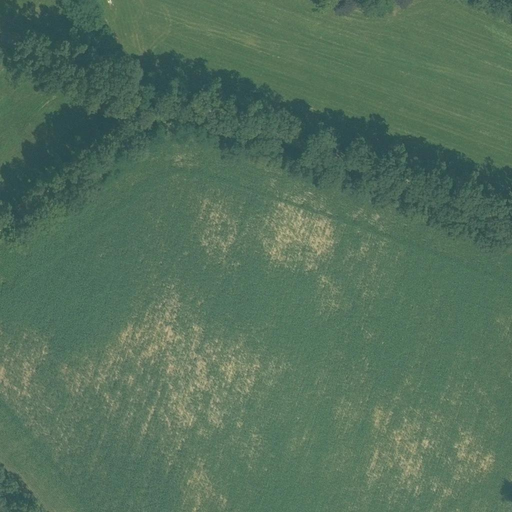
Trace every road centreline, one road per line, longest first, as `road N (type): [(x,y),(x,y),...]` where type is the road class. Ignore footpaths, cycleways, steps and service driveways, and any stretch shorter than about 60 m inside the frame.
road 1 (unclassified): [(511,223),(0,39)]
road 2 (track): [(0,223),(190,108)]
